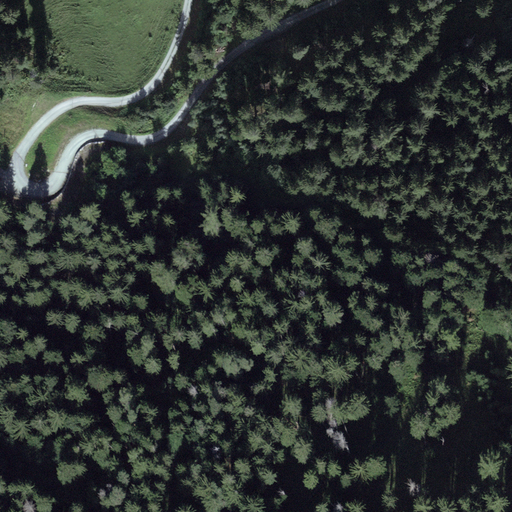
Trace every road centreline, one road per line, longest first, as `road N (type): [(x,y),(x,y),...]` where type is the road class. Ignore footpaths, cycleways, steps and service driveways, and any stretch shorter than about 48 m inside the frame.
road 1 (track): [(334,0),(237,50),(160,136),(92,133),(70,148),(48,189),(34,191),(18,179)]
road 2 (track): [(18,179),(19,154),(54,113),(79,101),(129,100),(151,87),(188,0)]
